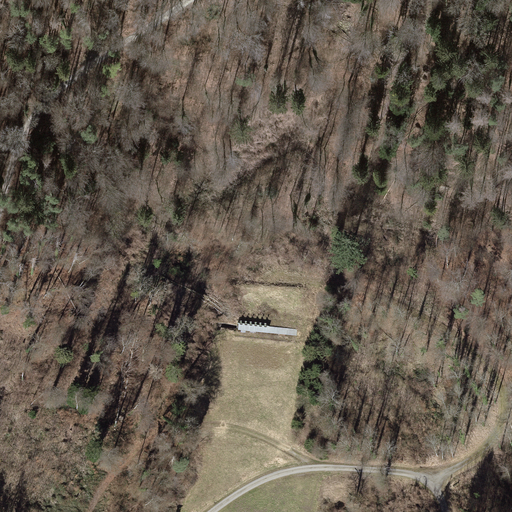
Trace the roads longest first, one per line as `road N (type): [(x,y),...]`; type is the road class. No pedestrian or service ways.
road 1 (track): [(444,476),(479,455),(497,430),(495,378),(467,346),(409,311),(347,286),(267,270)]
road 2 (track): [(186,0),(36,108),(20,127),(0,203)]
road 3 (track): [(310,468),(265,436),(180,425),(146,435),(118,458),(92,511)]
road 4 (track): [(444,476),(294,468),(244,486),(214,511)]
